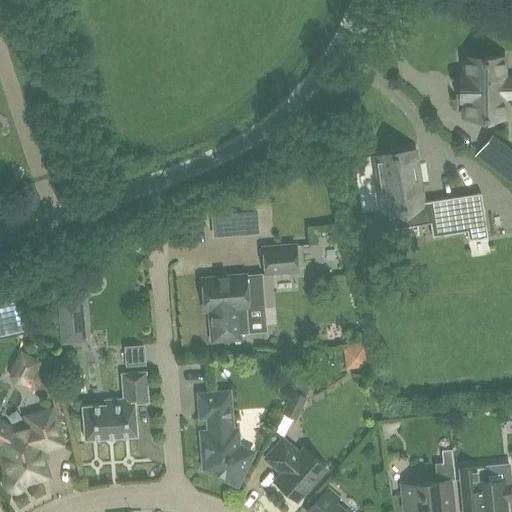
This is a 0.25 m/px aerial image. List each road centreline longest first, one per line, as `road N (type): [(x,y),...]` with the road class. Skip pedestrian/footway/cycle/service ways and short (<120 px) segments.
road 1 (unclassified): [(0,243),(253,136),(320,77),(366,0)]
road 2 (residential): [(156,225),(178,495)]
road 3 (residential): [(55,511),(178,495)]
